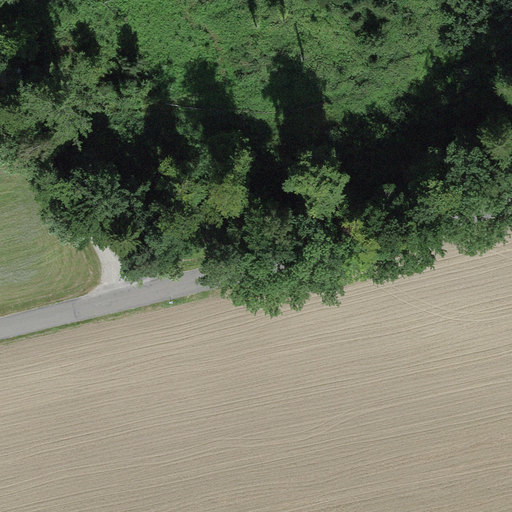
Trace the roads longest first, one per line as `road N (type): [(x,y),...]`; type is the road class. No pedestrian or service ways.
road 1 (residential): [(0,331),(511,200)]
road 2 (track): [(0,68),(137,297)]
